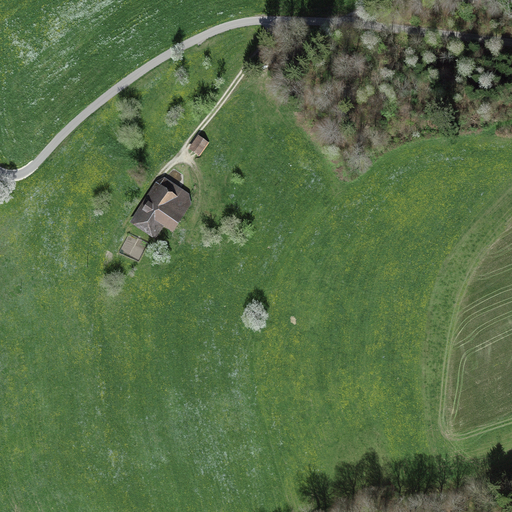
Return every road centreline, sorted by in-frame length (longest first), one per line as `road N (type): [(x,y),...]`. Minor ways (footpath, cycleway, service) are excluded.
road 1 (residential): [(511,43),(331,21),(239,22),(152,63),(26,170),(0,174)]
road 2 (track): [(285,20),(167,174)]
